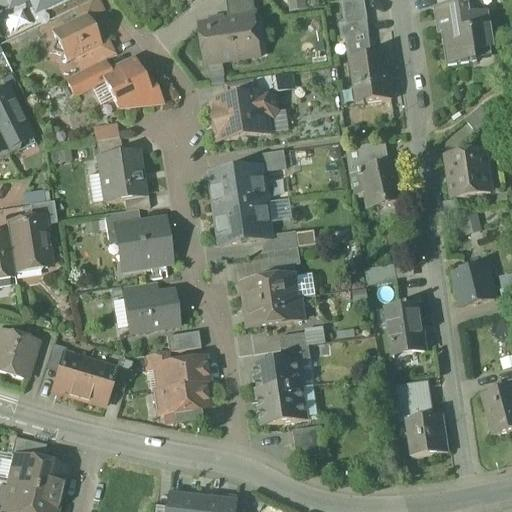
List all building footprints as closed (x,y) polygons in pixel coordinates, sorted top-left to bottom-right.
[(29,0),(33,0),(39,12),(62,0),(2,0),(7,9),(8,10),(29,0)] [(168,0),(177,10),(188,0),(168,0)] [(224,0),(228,23),(254,20),(251,0),(224,0)] [(287,0),(289,15),(306,12),(304,0),(287,0)] [(361,0),(340,3),(344,26),(361,24),(367,23),(363,0),(361,0)] [(436,0),(439,11),(442,10),(442,9),(468,6),(468,7),(479,5),(478,0),(436,0)] [(442,35),(447,69),(476,65),(475,53),(490,51),(493,50),(490,28),(485,28),(483,14),(470,16),(468,7),(468,6),(442,9),(442,10),(445,34),(442,35)] [(62,58),(66,65),(73,61),(74,64),(91,55),(89,52),(98,48),(98,47),(85,19),(51,36),(55,43),(54,43),(50,54),(61,58),(62,58)] [(199,28),(205,68),(255,60),(249,22),(255,21),(255,20),(254,20),(228,23),(199,28)] [(249,22),(255,60),(261,59),(255,21),(249,22)] [(361,24),(366,59),(372,58),(367,23),(361,24)] [(347,41),(350,61),(366,59),(361,24),(344,26),(333,28),(335,43),(347,41)] [(74,64),(80,75),(97,67),(116,58),(108,42),(98,47),(98,48),(89,52),(91,55),(74,64)] [(491,63),(490,51),(475,53),(476,65),(491,63)] [(350,61),(354,86),(357,108),(390,103),(384,56),(372,58),(366,59),(350,61)] [(154,92),(151,91),(150,85),(149,83),(144,85),(133,63),(103,77),(100,79),(103,85),(111,102),(117,113),(151,108),(150,104),(151,104),(155,102),(157,97),(154,92)] [(103,77),(97,67),(80,75),(65,82),(73,100),(90,91),(103,85),(100,79),(103,77)] [(276,79),(278,94),(294,92),(292,77),(276,79)] [(224,88),(226,104),(259,99),(257,83),(224,88)] [(99,108),(111,102),(103,85),(90,91),(99,108)] [(0,144),(8,160),(17,155),(19,147),(30,142),(5,91),(0,94),(0,144)] [(211,104),(217,145),(271,137),(269,122),(272,121),(278,114),(276,103),(269,97),(259,99),(226,104),(214,106),(214,103),(211,104)] [(465,123),(475,135),(495,118),(492,100),(465,123)] [(286,119),(272,121),(269,122),(271,137),(288,134),(286,119)] [(95,145),(117,142),(115,128),(93,131),(95,145)] [(119,142),(117,142),(95,145),(97,157),(120,153),(119,142)] [(346,151),(348,164),(374,161),(372,147),(346,151)] [(274,172),(274,174),(286,172),(283,154),(272,156),(274,172)] [(100,178),(104,206),(123,204),(143,200),(136,155),(97,161),(100,178)] [(446,160),(452,201),(490,195),(484,155),(446,160)] [(260,171),(260,174),(274,172),(272,156),(250,160),(251,173),(260,171)] [(365,197),(368,211),(403,204),(400,187),(405,186),(400,165),(360,173),(365,197)] [(210,179),(216,214),(269,206),(266,188),(262,188),(261,176),(260,174),(260,171),(251,173),(210,179)] [(365,197),(360,173),(348,175),(352,199),(365,197)] [(91,208),(104,206),(100,178),(87,179),(91,208)] [(29,209),(42,207),(40,195),(20,198),(22,210),(29,209)] [(123,204),(125,215),(137,214),(148,212),(146,200),(143,200),(123,204)] [(290,203),(269,206),(271,225),(292,222),(290,203)] [(442,204),(443,220),(458,216),(457,204),(442,204)] [(39,223),(39,225),(55,223),(52,205),(42,207),(29,209),(31,224),(39,223)] [(271,225),(269,206),(216,214),(221,250),(261,244),(270,243),(270,242),(270,239),(268,225),(271,225)] [(139,229),(137,214),(125,215),(103,219),(105,233),(118,231),(118,232),(139,229)] [(451,225),(458,251),(489,243),(485,228),(473,232),(470,220),(451,225)] [(5,228),(7,238),(12,272),(34,269),(40,272),(46,271),(50,266),(49,260),(43,256),(39,225),(39,223),(31,224),(20,226),(19,228),(14,229),(12,227),(5,228)] [(121,247),(124,272),(165,266),(159,226),(139,229),(118,232),(121,247)] [(107,249),(121,247),(118,232),(118,231),(105,233),(107,249)] [(314,234),(295,236),(298,252),(315,249),(314,234)] [(283,240),(285,254),(298,252),(295,236),(283,238),(283,240)] [(0,282),(13,281),(12,272),(7,238),(0,239),(0,282)] [(263,257),(268,256),(285,254),(283,240),(270,242),(270,243),(261,244),(263,257)] [(298,252),(285,254),(268,256),(271,272),(295,269),(300,268),(298,252)] [(364,273),(366,285),(395,280),(393,268),(364,273)] [(453,277),(462,312),(494,303),(485,268),(453,277)] [(272,283),(296,280),(295,269),(271,272),(272,283)] [(501,292),(511,290),(511,276),(499,280),(501,292)] [(312,278),(296,280),(299,302),(315,300),(312,278)] [(247,309),(299,302),(296,280),(272,283),(242,288),(244,298),(246,299),(247,309)] [(126,291),(127,302),(153,298),(152,287),(126,291)] [(500,293),(505,317),(511,315),(511,290),(501,292),(500,293)] [(366,292),(352,294),(354,306),(368,305),(366,292)] [(177,331),(173,305),(167,306),(165,296),(153,298),(127,302),(131,327),(127,331),(129,338),(177,331)] [(116,333),(127,331),(131,327),(127,302),(111,305),(116,333)] [(303,324),(299,302),(247,309),(249,320),(247,322),(249,331),(303,324)] [(385,311),(390,344),(422,340),(418,307),(385,311)] [(307,351),(308,350),(326,348),(323,331),(305,334),(306,337),(307,351)] [(0,376),(25,384),(37,347),(0,335),(0,376)] [(165,341),(168,357),(199,352),(197,336),(165,341)] [(279,341),(281,354),(307,351),(306,337),(279,341)] [(424,354),(422,340),(390,344),(392,358),(424,354)] [(44,373),(57,377),(63,358),(64,358),(65,353),(52,349),(44,373)] [(308,350),(307,351),(281,354),(283,366),(297,364),(297,365),(310,364),(308,350)] [(143,360),(145,373),(158,371),(158,370),(168,369),(166,357),(143,360)] [(51,396),(77,404),(88,366),(64,358),(63,358),(57,377),(51,396)] [(108,393),(122,398),(131,367),(118,363),(114,374),(108,393)] [(158,371),(161,394),(203,387),(207,387),(204,363),(168,369),(158,370),(158,371)] [(253,371),(257,398),(301,392),(297,365),(297,364),(283,366),(253,371)] [(301,392),(314,390),(310,364),(297,365),(301,392)] [(114,374),(88,366),(77,404),(102,412),(108,393),(114,374)] [(158,371),(145,373),(148,396),(157,395),(161,394),(158,371)] [(394,391),(395,404),(429,399),(427,386),(394,391)] [(207,411),(203,387),(161,394),(157,395),(161,418),(172,417),(200,412),(207,411)] [(511,389),(482,398),(493,439),(511,434),(511,389)] [(301,392),(306,424),(319,422),(314,390),(301,392)] [(306,424),(301,392),(257,398),(262,430),(306,424)] [(399,427),(408,426),(407,424),(427,421),(426,414),(431,413),(429,399),(395,404),(399,427)] [(172,417),(174,429),(193,426),(202,425),(200,412),(172,417)] [(432,420),(427,421),(407,424),(408,426),(413,462),(446,457),(441,419),(432,420)] [(293,436),(297,464),(325,459),(321,432),(293,436)] [(14,461),(40,467),(45,449),(14,442),(9,461),(14,462),(14,461)] [(0,486),(8,488),(14,462),(9,461),(0,458),(0,486)] [(14,462),(8,488),(59,500),(65,472),(40,467),(14,461),(14,462)] [(55,511),(59,500),(8,488),(2,511),(55,511)] [(202,511),(204,500),(170,496),(168,511),(202,511)] [(237,511),(238,504),(204,500),(202,511),(237,511)]
